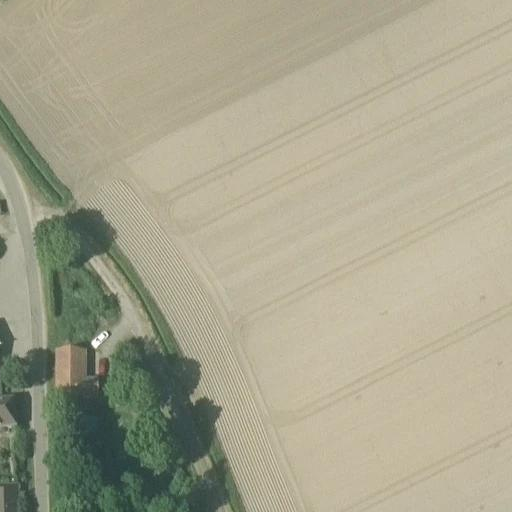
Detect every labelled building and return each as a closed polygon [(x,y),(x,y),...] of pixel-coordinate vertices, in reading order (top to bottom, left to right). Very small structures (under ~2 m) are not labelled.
[(99,402),(99,382),(85,382),(85,353),(56,353),(56,401),(99,402)] [(0,431),(16,430),(13,403),(1,404),(0,383),(0,431)] [(66,422),(66,435),(77,444),(92,438),(92,423),(79,415),(66,422)] [(107,511),(107,488),(82,488),(82,511),(107,511)] [(0,489),(0,511),(18,511),(18,489),(0,489)]
